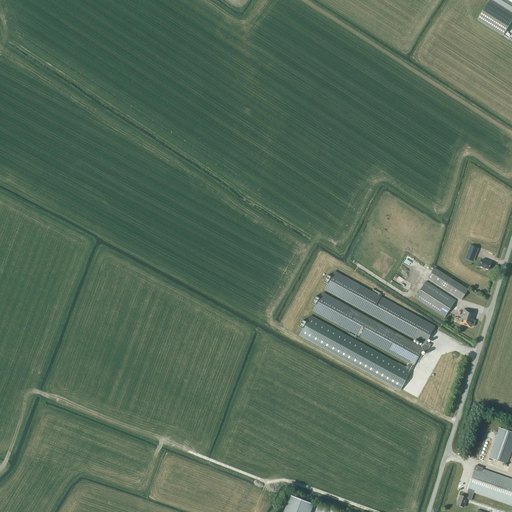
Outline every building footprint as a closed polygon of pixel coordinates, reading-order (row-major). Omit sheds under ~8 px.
[(511,0),(491,0),(511,12),(511,0)] [(511,20),(511,17),(488,3),(477,20),(503,36),(511,20)] [(475,257),(479,247),(471,244),(467,253),(475,257)] [(491,263),(482,259),(481,261),(479,260),(477,266),(479,268),(480,266),(489,270),(491,263)] [(462,300),(468,289),(434,268),(428,278),(462,300)] [(299,335),(400,391),(422,351),(426,353),(431,345),(426,343),(435,327),(361,286),(334,271),(332,276),(328,274),(324,281),(328,283),(324,289),(351,304),(424,344),(422,347),(349,307),(323,293),(320,298),(316,296),(312,302),(316,304),(313,311),(339,326),(410,365),(407,369),(310,316),(306,322),(303,320),(299,327),(303,329),(299,335)] [(396,274),(392,280),(401,286),(405,280),(396,274)] [(444,317),(456,301),(426,281),(415,298),(444,317)] [(467,310),(463,309),(460,319),(461,320),(460,324),(470,327),(471,325),(474,326),(475,321),(473,320),(476,312),(467,310)] [(506,463),(511,447),(511,432),(499,428),(489,457),(482,455),(480,460),(487,463),(489,457),(506,463)] [(511,479),(482,469),(483,468),(475,465),(467,490),(468,490),(473,492),(511,505),(511,479)] [(473,492),(468,490),(465,497),(460,495),(457,505),(464,507),(466,499),(471,500),(473,492)] [(310,511),(314,504),(290,495),(283,511),(310,511)]
